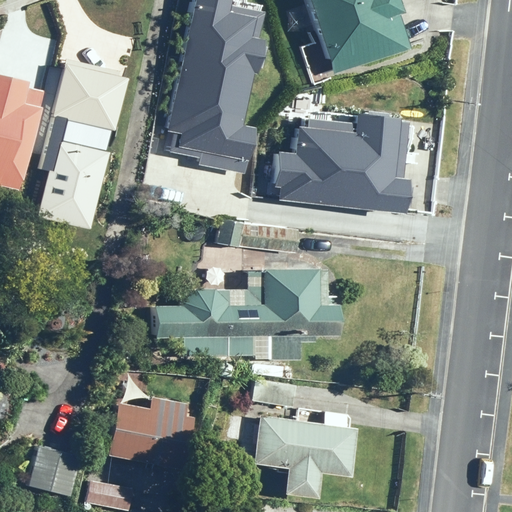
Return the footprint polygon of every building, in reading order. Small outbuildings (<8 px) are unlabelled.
[(179,147),(249,162),(257,126),(244,123),(259,57),(264,58),(269,40),(258,37),(263,17),(229,10),(230,0),(196,0),(167,129),(182,132),(179,147)] [(363,78),(356,76),(365,37),(313,25),(313,28),(290,23),(268,116),(298,123),(296,133),(342,144),(350,107),(355,109),(363,78)] [(0,184),(18,190),(42,107),(39,106),(43,91),(27,86),(29,82),(0,74),(0,184)] [(399,194),(395,221),(433,226),(436,200),(399,194)] [(215,243),(296,252),(299,230),(289,228),(244,224),(217,220),(215,243)] [(215,288),(193,289),(182,300),(183,306),(156,306),(156,336),(182,336),(182,355),(255,354),(255,336),(269,336),(269,359),(300,359),(300,341),(314,341),(314,335),(340,335),(339,303),(327,303),(326,268),(264,269),(264,271),(248,271),(248,277),(264,277),(264,286),(248,286),(248,289),(245,289),(246,305),(228,305),(228,302),(215,288)] [(251,399),(293,406),(296,386),(255,379),(251,399)] [(119,401),(109,455),(184,469),(194,417),(184,415),(187,402),(152,396),(150,407),(119,401)] [(278,466),(277,472),(288,473),(286,493),(319,497),(322,473),(352,476),(357,428),(345,427),(346,413),(325,411),(324,423),(261,416),(256,464),(278,466)] [(42,446),(31,485),(70,495),(80,456),(42,446)] [(132,489),(100,482),(95,504),(128,510),(132,489)]
